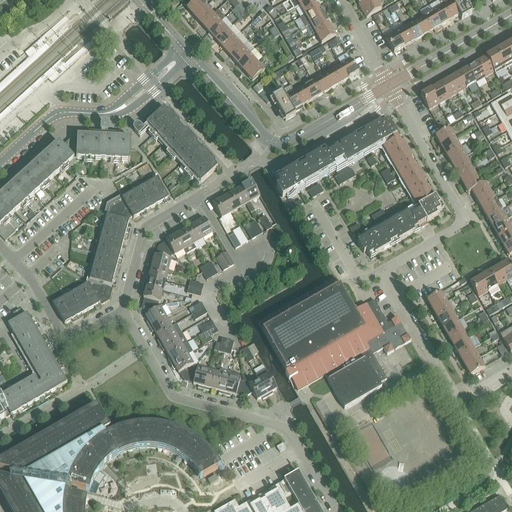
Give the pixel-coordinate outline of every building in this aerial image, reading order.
[(187,0),(187,1),(191,5),(187,9),(194,18),(207,6),(201,0),(187,0)] [(289,0),(294,10),(300,7),(311,0),(289,0)] [(311,0),(300,7),(305,16),(320,8),(315,0),(311,0)] [(355,0),(361,9),(376,0),(375,0),(355,0)] [(367,19),(381,10),(376,0),(361,9),(367,19)] [(450,1),(449,0),(443,0),(439,2),(450,21),(459,16),(460,16),(455,8),(451,1),(450,1)] [(459,16),(461,20),(472,15),(466,5),(468,3),(466,0),(449,0),(450,1),(451,1),(455,8),(460,16),(459,16)] [(450,21),(439,2),(439,1),(429,7),(441,27),(450,21)] [(242,18),(247,13),(240,5),(232,12),(239,21),(242,18)] [(194,18),(201,26),(214,14),(207,6),(194,18)] [(420,13),(423,17),(432,32),(433,31),(435,34),(442,30),(441,27),(429,7),(427,8),(426,9),(425,9),(422,11),(421,12),(420,13)] [(305,16),(310,26),(325,17),(320,8),(305,16)] [(209,34),(221,22),(225,19),(218,11),(214,14),(201,26),(209,34)] [(310,26),(316,35),(331,26),(325,17),(310,26)] [(422,38),(432,32),(423,17),(414,23),(422,38)] [(209,34),(216,42),(229,30),(221,22),(209,34)] [(414,23),(404,28),(413,43),(422,38),(414,23)] [(331,26),(316,35),(321,45),(336,36),(331,26)] [(404,28),(395,33),(404,48),(413,43),(404,28)] [(216,42),(223,50),(236,38),(229,30),(216,42)] [(395,33),(385,39),(394,54),(404,48),(395,33)] [(486,58),(495,73),(494,73),(496,76),(511,66),(511,37),(506,41),(509,45),(500,50),(498,45),(491,49),(493,54),(486,58)] [(243,46),(236,38),(223,50),(230,58),(243,46)] [(243,46),(230,58),(238,66),(250,54),(243,46)] [(245,74),(258,62),(262,58),(255,50),(250,54),(238,66),(245,74)] [(485,78),(494,73),(495,73),(486,58),(477,63),(485,78)] [(350,59),(340,65),(349,80),(359,74),(350,59)] [(258,62),(245,74),(252,82),(265,70),(258,62)] [(485,78),(477,63),(467,69),(476,84),(485,78)] [(349,80),(340,65),(331,70),(339,85),(349,80)] [(458,74),(467,89),(476,84),(467,69),(458,74)] [(321,76),(330,91),(339,85),(331,70),(321,76)] [(277,73),(272,76),(275,82),(281,79),(277,73)] [(449,79),(457,94),(467,89),(458,74),(449,79)] [(330,91),(321,76),(312,81),(321,96),(330,91)] [(457,94),(449,79),(439,85),(448,100),(457,94)] [(303,87),(311,101),(321,96),(312,81),(303,87)] [(259,85),(253,90),(257,95),(263,90),(259,85)] [(430,90),(439,105),(448,100),(439,85),(430,90)] [(284,97),(288,105),(293,112),(294,114),(300,111),(299,109),(302,107),(293,92),(290,86),(281,91),(282,93),(285,97),(284,97)] [(293,92),(302,107),(311,101),(303,87),(293,92)] [(430,90),(420,96),(429,111),(439,105),(430,90)] [(272,99),(273,101),(285,122),(296,116),(294,114),(293,112),(288,105),(284,97),(285,97),(282,93),(272,99)] [(491,105),(496,115),(511,106),(511,99),(509,95),(491,105)] [(511,106),(496,115),(502,124),(511,118),(511,106)] [(150,129),(191,174),(200,185),(217,169),(212,163),(213,161),(206,154),(205,155),(194,143),(195,142),(188,134),(187,136),(176,124),(177,122),(174,119),(170,115),(169,116),(162,108),(156,111),(147,117),(144,120),(139,124),(146,132),(150,129)] [(507,134),(511,130),(511,118),(502,124),(507,134)] [(338,176),(340,179),(341,182),(343,184),(352,179),(350,177),(349,174),(348,172),(344,166),(381,145),(386,142),(388,145),(398,140),(398,139),(390,125),(387,127),(384,121),(326,154),(325,152),(276,180),(286,197),(288,196),(289,198),(292,196),(291,194),(334,169),(337,174),(338,176)] [(134,131),(135,132),(140,138),(144,134),(140,128),(139,128),(139,127),(138,127),(137,127),(136,127),(135,127),(135,128),(134,128),(134,129),(134,130),(134,131)] [(456,139),(450,129),(435,137),(441,147),(456,139)] [(74,159),(76,159),(130,162),(131,139),(77,136),(77,140),(70,140),(62,147),(74,159)] [(442,211),(407,151),(400,138),(398,139),(398,140),(388,145),(383,148),(420,212),(411,217),(409,213),(357,243),(364,254),(366,252),(370,259),(428,225),(427,223),(437,217),(436,214),(442,211)] [(456,139),(441,147),(446,157),(461,148),(456,139)] [(58,142),(0,195),(0,236),(5,242),(16,233),(6,221),(74,159),(62,147),(58,142)] [(451,166),(466,157),(461,148),(446,157),(451,166)] [(466,157),(451,166),(456,175),(472,166),(466,157)] [(462,185),(477,176),(472,166),(456,175),(462,185)] [(477,176),(462,185),(467,195),(471,192),(483,185),(482,185),(477,176)] [(88,285),(76,292),(53,305),(65,325),(72,321),(73,322),(82,317),(81,316),(95,308),(96,309),(100,307),(99,305),(100,305),(101,306),(110,301),(113,290),(115,282),(113,281),(117,266),(119,266),(122,256),(120,256),(122,248),(124,240),(126,241),(129,231),(127,230),(130,219),(132,218),(133,219),(141,215),(142,217),(151,211),(150,210),(157,206),(164,202),(165,203),(169,201),(157,179),(123,199),(121,196),(107,205),(104,216),(106,217),(89,283),(88,285)] [(240,187),(250,203),(260,197),(251,183),(247,186),(245,184),(240,187)] [(471,192),(477,201),(491,192),(486,183),(482,185),(483,185),(471,192)] [(251,214),(255,212),(250,203),(240,187),(235,190),(236,192),(232,194),(240,209),(246,206),(251,214)] [(482,210),(497,202),(491,192),(477,201),(482,210)] [(240,209),(232,194),(228,196),(227,194),(222,197),(231,214),(240,209)] [(222,197),(216,200),(218,202),(213,205),(221,220),(219,221),(222,227),(233,221),(230,215),(231,214),(222,197)] [(497,202),(482,210),(487,220),(502,211),(497,202)] [(502,211),(487,220),(493,229),(507,220),(502,211)] [(260,220),(267,232),(272,229),(265,217),(260,220)] [(198,220),(193,223),(203,240),(213,234),(204,220),(200,223),(198,220)] [(498,238),(511,229),(511,228),(507,220),(493,229),(498,238)] [(250,225),(257,238),(263,234),(256,222),(250,225)] [(203,240),(193,223),(188,226),(189,228),(185,231),(193,246),(203,240)] [(257,238),(250,225),(245,229),(252,241),(257,238)] [(511,229),(498,238),(503,247),(511,242),(511,229)] [(175,234),(183,248),(184,251),(187,255),(196,250),(193,246),(185,231),(181,233),(180,231),(175,234)] [(241,231),(234,235),(241,247),(248,243),(241,231)] [(325,242),(332,239),(327,231),(321,234),(325,242)] [(183,248),(175,234),(169,237),(171,239),(166,242),(166,243),(158,247),(171,257),(174,256),(174,257),(184,251),(183,248)] [(234,235),(228,238),(235,250),(241,247),(234,235)] [(508,258),(510,257),(511,255),(511,242),(503,247),(509,257),(508,257),(508,258)] [(171,257),(158,247),(156,256),(155,256),(153,261),(151,261),(150,267),(168,272),(171,261),(170,261),(171,257)] [(234,266),(227,254),(216,260),(223,272),(234,266)] [(507,262),(498,267),(507,282),(511,278),(511,268),(507,261),(507,262)] [(205,266),(212,278),(218,275),(211,263),(205,266)] [(212,278),(205,266),(200,269),(207,282),(212,278)] [(167,276),(170,277),(171,276),(172,273),(168,272),(150,267),(148,272),(150,273),(149,278),(165,282),(167,276)] [(507,282),(498,267),(489,272),(497,287),(507,282)] [(479,278),(488,293),(497,287),(489,272),(479,278)] [(165,282),(149,278),(148,282),(146,282),(144,287),(163,292),(165,282)] [(479,278),(470,283),(478,298),(488,293),(479,278)] [(360,321),(355,313),(336,279),(329,283),(258,323),(298,392),(325,376),(327,380),(343,409),(381,388),(378,384),(386,379),(372,355),(377,352),(383,349),(383,348),(371,327),(372,326),(367,317),(360,321)] [(189,288),(202,292),(204,286),(190,282),(189,288)] [(468,286),(454,294),(456,297),(470,289),(468,286)] [(163,292),(144,287),(142,293),(145,294),(143,299),(144,299),(142,308),(158,307),(159,303),(160,304),(163,292)] [(202,292),(189,288),(187,294),(200,298),(202,292)] [(427,301),(432,311),(447,302),(441,293),(427,301)] [(375,301),(367,306),(355,313),(360,321),(367,317),(372,326),(371,327),(383,348),(383,349),(387,357),(394,353),(394,352),(405,346),(405,347),(411,343),(407,336),(407,337),(401,326),(401,325),(397,319),(391,323),(388,325),(375,301)] [(438,320),(452,312),(447,302),(432,311),(438,320)] [(192,316),(204,309),(201,304),(189,311),(192,316)] [(496,306),(490,309),(486,312),(489,317),(493,315),(499,312),(496,306)] [(149,328),(166,319),(160,309),(158,307),(142,308),(146,317),(148,322),(146,323),(149,328)] [(204,309),(192,316),(195,321),(207,314),(204,309)] [(23,316),(20,310),(13,314),(16,320),(23,316)] [(452,312),(438,320),(443,330),(458,321),(452,312)] [(181,323),(192,318),(189,313),(179,318),(181,323)] [(0,422),(5,419),(67,384),(34,326),(27,314),(8,325),(37,375),(0,396),(0,422)] [(166,319),(149,328),(152,333),(154,332),(157,336),(171,328),(166,319)] [(448,339),(463,330),(458,321),(443,330),(448,339)] [(203,335),(215,328),(212,322),(200,329),(203,335)] [(182,334),(177,325),(171,328),(157,336),(159,340),(157,342),(160,347),(182,334)] [(215,328),(203,335),(206,340),(218,333),(215,328)] [(511,334),(509,329),(499,335),(510,354),(511,352),(511,334)] [(463,330),(448,339),(454,348),(469,340),(463,330)] [(168,355),(187,344),(182,334),(160,347),(163,352),(165,351),(168,355)] [(224,354),(228,341),(222,339),(218,353),(224,354)] [(469,340),(454,348),(459,358),(474,349),(469,340)] [(228,341),(224,354),(230,356),(234,343),(228,341)] [(171,365),(188,356),(193,353),(187,344),(168,355),(170,359),(168,360),(171,365)] [(252,346),(248,349),(252,357),(257,355),(252,346)] [(247,348),(242,351),(249,363),(254,360),(252,357),(248,349),(247,348)] [(474,349),(459,358),(464,367),(479,358),(474,349)] [(179,374),(184,382),(194,369),(193,366),(188,356),(171,365),(174,371),(176,369),(179,374)] [(492,366),(499,363),(496,356),(489,359),(492,366)] [(464,367),(470,377),(485,368),(479,358),(464,367)] [(198,389),(203,390),(208,372),(198,369),(197,370),(194,369),(184,382),(193,384),(193,385),(198,386),(198,389)] [(230,374),(229,372),(227,372),(224,371),(222,371),(220,371),(219,375),(214,391),(219,392),(219,394),(224,396),(230,374)] [(210,390),(214,391),(219,375),(208,372),(203,390),(209,392),(210,390)] [(240,381),(240,380),(240,375),(230,373),(230,374),(224,396),(230,398),(231,395),(236,397),(236,396),(245,398),(243,382),(240,381)] [(259,381),(268,397),(273,394),(272,392),(277,390),(268,375),(259,381)] [(259,381),(249,386),(246,380),(243,382),(245,398),(253,394),(257,401),(262,398),(263,400),(268,397),(259,381)] [(511,432),(511,434),(502,452),(504,453),(507,454),(511,445),(511,413),(509,409),(511,404),(511,396),(508,394),(500,407),(499,409),(511,432)] [(85,511),(87,502),(84,501),(84,500),(80,499),(80,496),(81,492),(95,496),(96,493),(98,489),(101,483),(103,480),(105,477),(100,472),(107,464),(117,457),(128,452),(140,450),(151,449),(163,451),(174,455),(184,462),(193,470),(200,480),(203,478),(221,468),(211,454),(199,442),(185,434),(169,428),(153,425),(136,426),(120,429),(104,437),(103,434),(110,429),(99,410),(98,410),(94,413),(91,412),(81,418),(81,421),(71,426),(68,426),(58,431),(58,434),(48,440),(45,439),(36,445),(35,447),(25,453),(23,452),(13,458),(12,460),(2,466),(1,470),(0,469),(0,470),(2,471),(1,475),(0,478),(0,477),(0,486),(3,492),(3,495),(8,504),(11,505),(14,511),(85,511)] [(283,444),(277,448),(280,453),(280,452),(286,449),(283,444)] [(255,463),(267,457),(263,449),(251,456),(255,463)] [(319,511),(297,475),(269,491),(270,493),(263,497),(260,497),(258,500),(251,503),(250,502),(239,509),(235,502),(216,511),(319,511)] [(500,497),(474,511),(505,511),(507,511),(500,497)]
